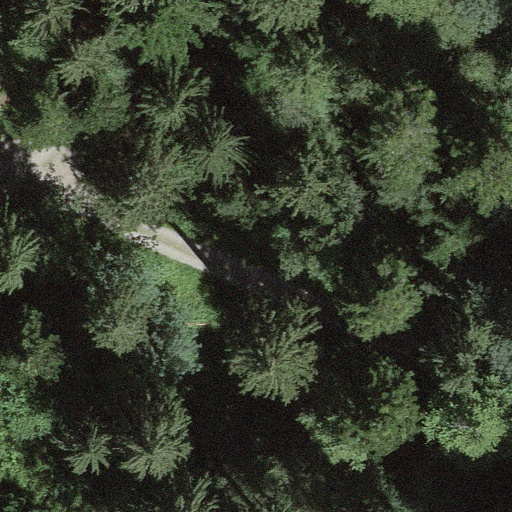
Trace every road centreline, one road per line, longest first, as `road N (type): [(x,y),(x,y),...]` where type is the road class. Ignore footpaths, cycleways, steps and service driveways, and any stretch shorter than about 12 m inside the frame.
road 1 (track): [(511,403),(0,165)]
road 2 (track): [(0,213),(36,181),(133,0)]
